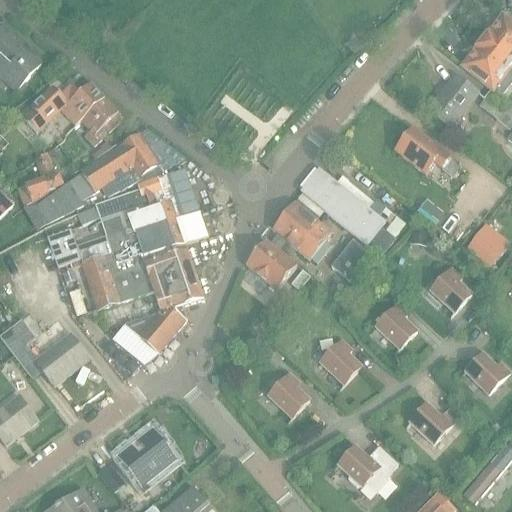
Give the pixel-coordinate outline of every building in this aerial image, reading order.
[(491,91),(500,98),(511,83),(511,27),(503,20),(491,35),(490,34),(474,54),(475,55),(464,70),(491,91)] [(0,31),(0,79),(16,94),(40,68),(0,31)] [(485,105),(509,123),(511,118),(511,108),(491,92),(484,101),(455,78),(443,93),(445,94),(428,114),(459,139),(485,105)] [(33,114),(22,123),(36,138),(47,127),(46,126),(59,113),(75,129),(80,124),(80,125),(103,102),(90,86),(80,96),(71,87),(60,98),(53,91),(31,112),(33,114)] [(104,101),(80,125),(91,135),(87,139),(91,143),(111,124),(116,129),(123,123),(104,101)] [(462,187),(470,176),(413,132),(396,155),(425,178),(435,166),(462,187)] [(118,194),(118,195),(138,184),(137,183),(157,170),(138,139),(89,171),(91,175),(35,210),(44,228),(81,207),(79,203),(100,192),(105,201),(118,194)] [(58,179),(54,181),(46,157),(36,165),(42,184),(18,192),(25,211),(34,208),(47,198),(47,197),(55,194),(54,193),(62,190),(58,179)] [(301,196),(366,249),(385,225),(320,173),(301,196)] [(102,227),(155,209),(152,198),(162,194),(157,182),(137,189),(139,194),(95,209),(77,217),(82,228),(100,221),(102,227)] [(0,216),(9,210),(0,198),(0,216)] [(426,202),(417,214),(434,226),(443,215),(426,202)] [(124,241),(176,224),(170,205),(155,209),(102,227),(107,241),(123,236),(124,241)] [(272,233),(309,263),(331,236),(293,206),(272,233)] [(138,265),(185,248),(176,224),(124,241),(123,236),(107,241),(112,258),(118,256),(125,276),(140,270),(138,265)] [(397,243),(395,241),(401,233),(392,226),(386,234),(381,230),(366,249),(382,261),(397,243)] [(483,232),(468,251),(490,268),(507,246),(493,235),(490,238),(483,232)] [(331,269),(350,285),(372,258),(352,242),(331,269)] [(266,244),(246,269),(254,276),(247,285),(260,295),(267,286),(277,294),(297,269),(266,244)] [(160,317),(181,309),(203,302),(185,248),(138,265),(140,270),(125,276),(118,256),(112,258),(82,268),(98,315),(154,296),(160,317)] [(430,294),(454,316),(471,298),(457,285),(461,281),(451,271),(430,294)] [(291,287),(299,294),(310,280),(302,273),(291,287)] [(375,330),(399,353),(417,335),(403,321),(406,317),(396,308),(375,330)] [(181,309),(160,317),(124,329),(124,330),(158,356),(186,323),(181,309)] [(70,337),(37,362),(25,346),(34,340),(21,322),(0,337),(0,339),(31,381),(41,374),(52,389),(88,361),(70,337)] [(320,366),(344,388),(361,370),(347,357),(351,353),(341,344),(320,366)] [(500,366),(496,370),(482,357),(465,375),(488,398),(510,376),(500,366)] [(268,399),(292,422),(309,404),(295,390),(299,386),(289,377),(268,399)] [(0,413),(0,443),(4,449),(37,424),(18,400),(0,413)] [(444,416),(440,420),(426,407),(409,426),(433,448),(454,426),(444,416)] [(119,461),(141,490),(176,462),(153,434),(119,461)] [(373,458),(369,463),(355,450),(338,468),(349,479),(348,482),(356,490),(360,489),(362,490),(383,468),(373,458)] [(483,497),(511,461),(511,460),(500,451),(492,460),(495,463),(474,489),(483,497)] [(99,476),(115,496),(124,489),(108,469),(99,476)] [(211,511),(193,490),(166,511),(156,511),(153,508),(148,511),(211,511)] [(94,511),(82,493),(52,511),(94,511)] [(452,511),(438,497),(422,511),(452,511)]
